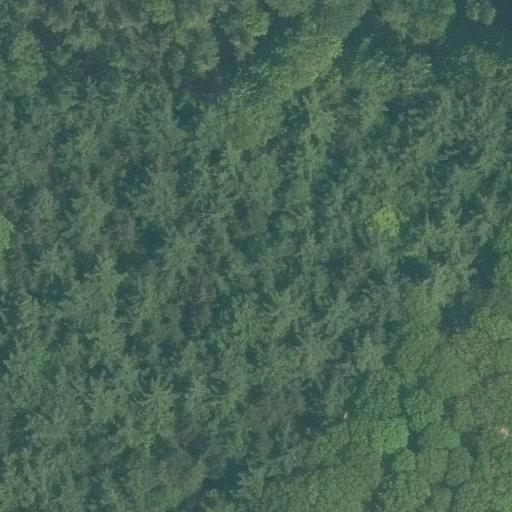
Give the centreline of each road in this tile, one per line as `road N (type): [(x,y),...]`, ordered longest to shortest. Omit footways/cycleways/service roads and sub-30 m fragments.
road 1 (track): [(495,257),(297,53),(258,0)]
road 2 (track): [(269,511),(495,257)]
